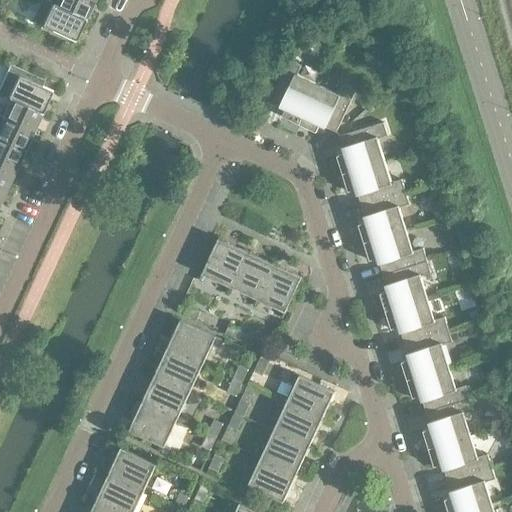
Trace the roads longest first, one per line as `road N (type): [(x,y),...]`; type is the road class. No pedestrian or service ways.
road 1 (residential): [(47,511),(223,139)]
road 2 (residential): [(386,448),(356,340),(339,331),(332,273),(304,177),(223,139)]
road 3 (residential): [(0,300),(108,77)]
road 4 (tertiary): [(511,166),(461,0)]
road 5 (residential): [(223,139),(108,77)]
